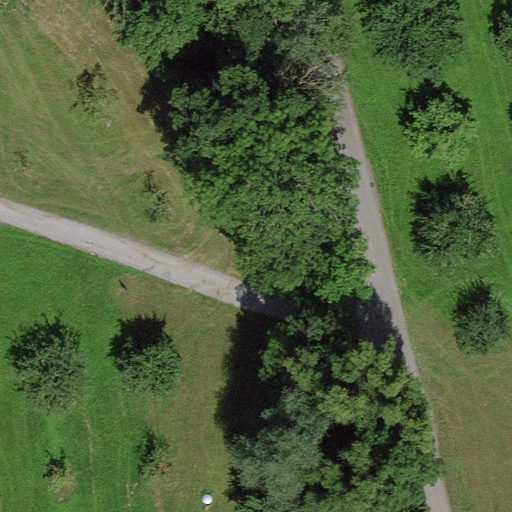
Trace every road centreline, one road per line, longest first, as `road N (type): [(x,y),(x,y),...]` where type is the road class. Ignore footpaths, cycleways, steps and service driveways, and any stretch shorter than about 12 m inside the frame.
road 1 (unclassified): [(309,0),(438,511)]
road 2 (track): [(386,304),(295,312),(0,220)]
